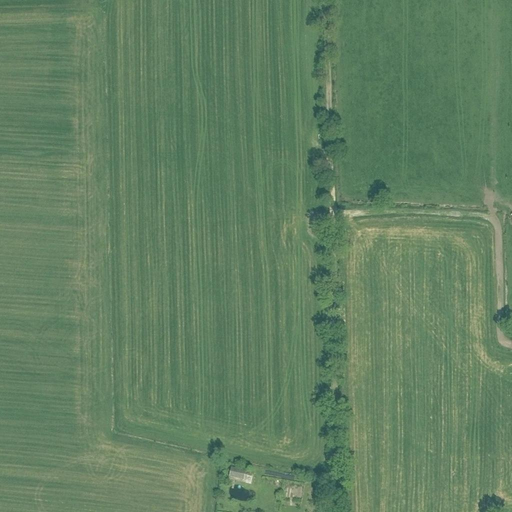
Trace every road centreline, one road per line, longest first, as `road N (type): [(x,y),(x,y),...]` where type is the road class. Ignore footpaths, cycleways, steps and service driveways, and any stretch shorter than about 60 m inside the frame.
road 1 (track): [(339,511),(326,0)]
road 2 (track): [(331,212),(484,217),(497,226),(500,336),(511,344)]
